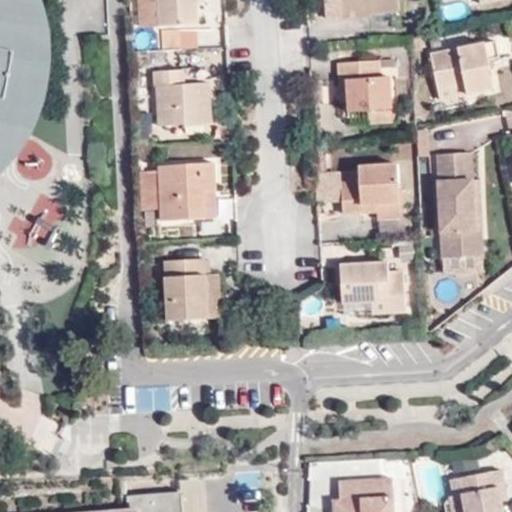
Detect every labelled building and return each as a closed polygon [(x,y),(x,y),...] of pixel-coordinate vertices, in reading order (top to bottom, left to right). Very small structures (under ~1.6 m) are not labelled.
[(0,0),(0,166),(1,166),(2,166),(7,161),(11,154),(12,147),(11,139),(7,133),(17,114),(0,105),(0,100),(17,64),(35,69),(38,36),(40,35),(45,33),(49,28),(51,22),(51,16),(48,11),(47,10),(37,6),(27,3),(26,0),(0,0)] [(0,172),(28,142),(36,130),(46,111),(53,91),(59,71),(62,49),(62,28),(59,9),(56,0),(26,0),(27,3),(37,6),(47,10),(48,11),(51,16),(51,22),(49,28),(45,33),(40,35),(38,36),(35,69),(17,64),(0,100),(0,105),(17,114),(7,133),(11,139),(12,147),(11,154),(7,161),(2,166),(1,166),(0,166),(0,172)] [(161,0),(141,0),(142,18),(162,17),(161,0)] [(199,0),(161,0),(162,17),(200,15),(199,1),(199,0)] [(464,1),(445,5),(448,20),(468,15),(464,1)] [(372,20),(412,17),(411,2),(371,5),(372,20)] [(163,22),(164,42),(180,42),(178,21),(163,22)] [(469,68),(472,84),(501,79),(492,32),(435,42),(441,72),(469,68)] [(352,94),(354,101),(372,100),(400,99),(398,67),(381,68),(379,51),(340,54),(341,71),(351,71),(352,94)] [(204,75),(203,59),(192,60),(193,76),(204,75)] [(213,114),(211,75),(204,75),(193,76),(192,60),(154,61),(156,78),(159,78),(161,117),(213,114)] [(469,68),(441,72),(444,90),(472,84),(469,68)] [(341,71),(342,94),(352,94),(351,71),(341,71)] [(400,113),(400,99),(372,100),(373,115),(400,113)] [(480,226),(474,145),(439,148),(448,253),(488,249),(487,227),(480,226)] [(387,206),(387,198),(411,197),(408,152),(364,155),(365,171),(346,173),(348,209),(387,206)] [(166,210),(211,209),(210,182),(225,181),(223,153),(163,156),(163,161),(166,200),(166,210)] [(163,161),(145,161),(147,201),(166,200),(163,161)] [(210,182),(211,209),(227,208),(225,181),(210,182)] [(41,194),(15,236),(39,250),(64,208),(41,194)] [(388,219),(413,217),(411,197),(387,198),(387,206),(388,219)] [(171,314),(212,311),(209,265),(208,250),(167,252),(171,314)] [(347,254),(350,295),(397,290),(399,305),(416,304),(414,270),(396,270),(395,250),(347,254)] [(209,265),(212,311),(226,310),(222,264),(209,265)] [(350,295),(351,308),(399,305),(397,290),(350,295)] [(452,479),(455,495),(464,494),(467,511),(503,511),(499,489),(505,487),(503,470),(452,479)] [(333,499),(333,511),(393,511),(391,477),(340,480),(342,499),(333,499)] [(183,511),(181,490),(135,494),(137,507),(85,511),(183,511)] [(449,497),(452,511),(467,511),(464,494),(455,495),(449,497)]
